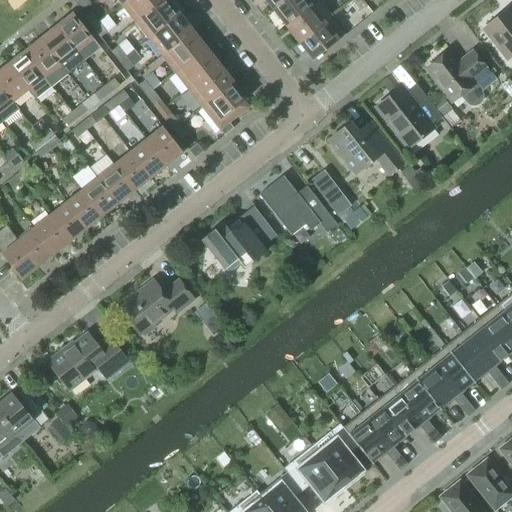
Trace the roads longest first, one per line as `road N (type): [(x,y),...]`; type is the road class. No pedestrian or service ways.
road 1 (residential): [(23,339),(307,114)]
road 2 (residential): [(307,114),(454,0)]
road 3 (residential): [(511,406),(381,511)]
road 4 (residential): [(307,114),(215,0)]
